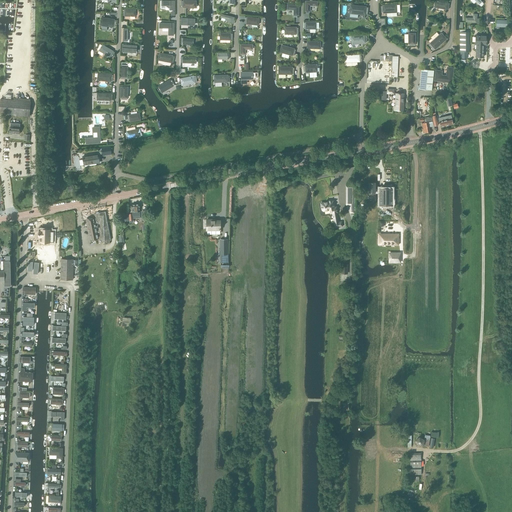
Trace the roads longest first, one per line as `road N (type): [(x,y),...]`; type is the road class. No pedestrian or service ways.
road 1 (track): [(480,126),(476,431),(457,450),(377,451)]
road 2 (tertiary): [(116,196),(359,152)]
road 3 (track): [(45,211),(47,0)]
road 4 (residential): [(116,196),(119,0)]
road 5 (unknown): [(116,196),(110,251),(87,249),(76,209)]
